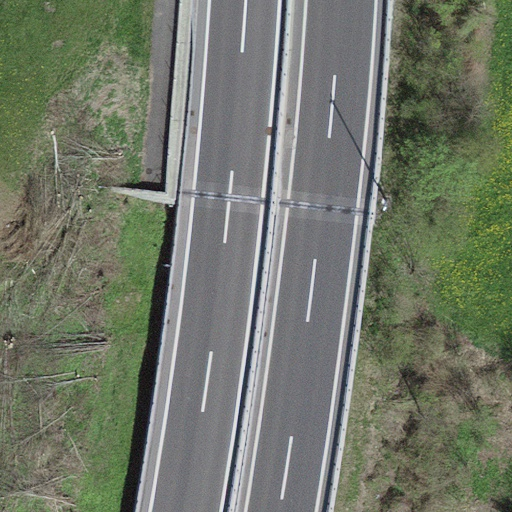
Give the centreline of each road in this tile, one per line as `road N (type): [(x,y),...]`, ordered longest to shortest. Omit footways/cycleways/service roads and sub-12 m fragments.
road 1 (motorway): [(281,511),(323,207),(340,0)]
road 2 (motorway): [(246,0),(230,198),(188,511)]
